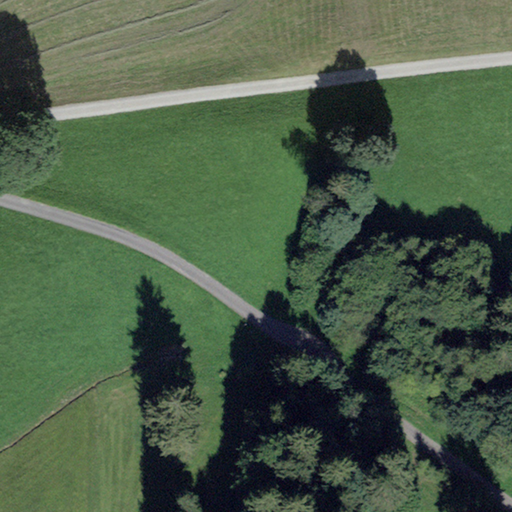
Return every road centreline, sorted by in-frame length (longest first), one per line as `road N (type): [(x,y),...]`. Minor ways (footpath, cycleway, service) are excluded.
road 1 (track): [(0,198),(135,241),(193,272),(511,506)]
road 2 (track): [(511,57),(332,73),(0,121)]
